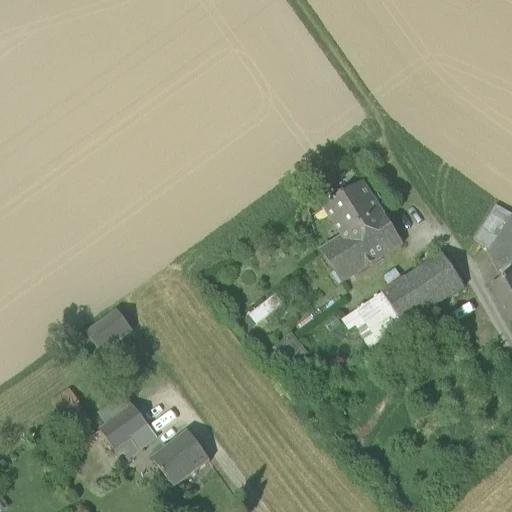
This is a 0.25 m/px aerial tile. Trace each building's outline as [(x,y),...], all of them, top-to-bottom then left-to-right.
[(321,253),(342,286),(403,247),(376,206),(380,202),(377,198),(373,201),(363,186),(324,211),(342,240),(321,253)] [(511,217),(496,207),(473,243),(489,253),(504,230),(511,217)] [(487,256),(503,284),(511,275),(511,239),(504,230),(489,253),(487,256)] [(382,296),(404,330),(464,290),(442,257),(382,296)] [(491,291),(510,326),(511,325),(511,275),(503,284),(491,291)] [(360,311),(382,345),(404,330),(382,296),(360,311)] [(251,326),(284,307),(278,297),(245,316),(251,326)] [(87,337),(102,357),(133,334),(118,314),(87,337)] [(52,405),(64,422),(82,409),(71,393),(52,405)] [(149,430),(133,410),(125,398),(102,414),(111,426),(100,433),(118,458),(122,455),(125,453),(122,449),(131,443),(139,453),(156,441),(148,430),(149,430)] [(188,435),(167,452),(153,463),(174,491),(210,464),(188,435)] [(125,453),(122,455),(127,462),(139,453),(131,443),(122,449),(125,453)] [(150,459),(153,463),(167,452),(164,447),(150,459)] [(0,511),(4,511),(9,509),(0,497),(0,511)]
